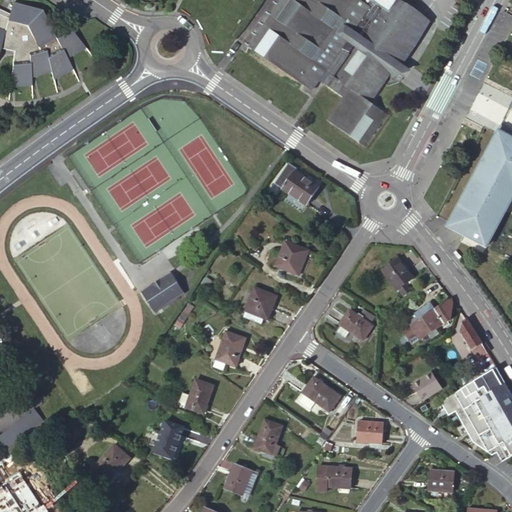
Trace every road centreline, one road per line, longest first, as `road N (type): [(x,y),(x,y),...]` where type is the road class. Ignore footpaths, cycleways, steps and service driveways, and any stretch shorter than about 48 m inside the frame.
road 1 (tertiary): [(186,62),(371,189)]
road 2 (residential): [(292,338),(171,511)]
road 3 (tertiary): [(493,0),(396,185)]
road 4 (residential): [(0,180),(151,66)]
road 5 (tertiary): [(511,359),(399,213)]
road 6 (residential): [(292,338),(425,430)]
road 7 (residential): [(376,216),(292,338)]
